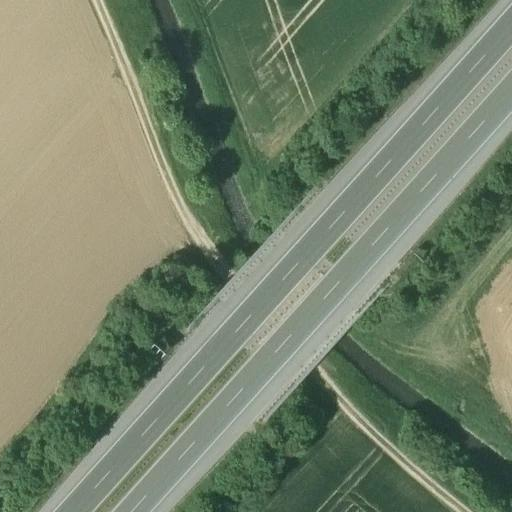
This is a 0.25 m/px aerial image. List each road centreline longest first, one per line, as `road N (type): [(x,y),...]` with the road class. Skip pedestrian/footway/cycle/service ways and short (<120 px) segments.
road 1 (motorway): [(511,23),(70,511)]
road 2 (motorway): [(129,511),(511,87)]
road 3 (track): [(251,300),(208,243),(109,0)]
road 4 (track): [(251,300),(356,417),(463,511)]
